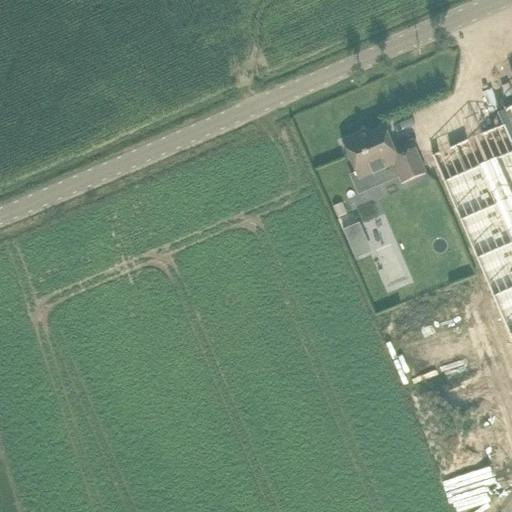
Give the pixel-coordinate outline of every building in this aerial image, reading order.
[(152,0),(166,35),(228,9),(224,0),(152,0)] [(360,139),(358,136),(341,143),(358,183),(393,168),(400,186),(429,176),(418,149),(395,158),(383,129),(360,139)] [(511,177),(491,130),(428,157),(511,351),(511,177)] [(341,204),(333,207),(338,218),(346,214),(341,204)] [(348,260),(365,254),(354,223),(337,229),(348,260)]
